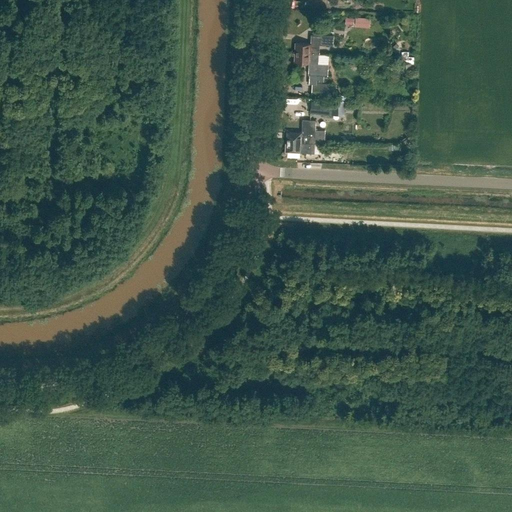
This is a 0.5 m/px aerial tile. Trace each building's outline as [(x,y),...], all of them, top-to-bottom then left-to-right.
[(370,27),(370,18),(356,17),(356,26),(370,27)] [(310,44),(295,43),(295,52),(319,53),(320,42),(333,43),(334,36),(320,36),(320,35),(311,35),(310,44)] [(310,75),(309,84),(312,84),(317,85),(317,83),(317,75),(328,76),(329,53),(319,53),(295,52),(294,62),(309,63),(308,75),(310,75)] [(410,75),(411,63),(401,62),(401,74),(410,75)] [(327,97),(328,83),(317,83),(317,85),(312,84),(311,96),(327,97)] [(333,100),(332,115),(345,116),(345,101),(333,100)] [(331,115),(332,102),(311,101),(310,113),(331,115)] [(286,141),(314,142),(315,121),(303,120),(302,133),(287,132),(286,141)] [(314,153),(314,142),(286,141),(286,151),(306,152),(306,153),(314,153)] [(400,152),(400,144),(388,144),(388,151),(400,152)] [(403,166),(404,156),(373,154),(373,165),(403,166)]
